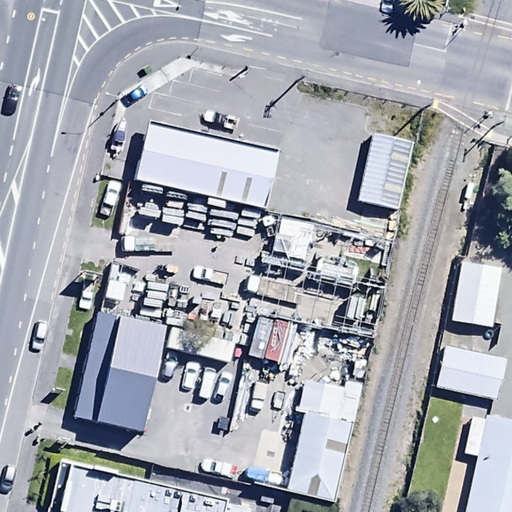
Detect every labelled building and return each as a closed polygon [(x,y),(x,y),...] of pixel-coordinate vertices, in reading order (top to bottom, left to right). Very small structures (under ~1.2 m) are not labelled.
[(283,151),(147,122),(135,177),(271,207),(283,151)] [(412,140),(371,132),(357,199),(398,207),(412,140)] [(500,263),(460,258),(451,321),(491,327),(500,263)] [(261,305),(257,322),(337,340),(341,323),(261,305)] [(114,315),(98,312),(74,415),(140,430),(164,324),(118,314),(114,315)] [(236,343),(172,326),(166,350),(229,367),(236,343)] [(502,357),(445,345),(436,385),(494,397),(502,357)] [(296,410),(302,411),(286,489),(335,499),(360,376),(346,373),(345,378),(304,369),(296,410)] [(478,455),(465,511),(511,511),(511,418),(486,413),(485,418),(471,415),(463,452),(478,455)] [(250,511),(251,510),(65,469),(55,511),(250,511)]
